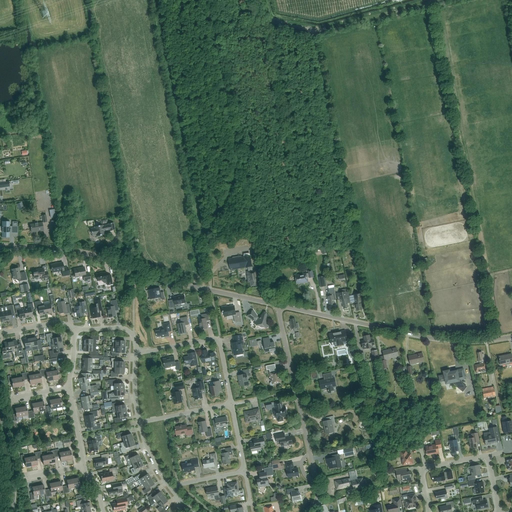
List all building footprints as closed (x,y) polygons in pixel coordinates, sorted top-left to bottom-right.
[(2,238),(10,238),(10,222),(2,222),(2,226),(0,226),(0,232),(2,233),(2,238)] [(31,232),(38,231),(43,230),(42,223),(30,225),(31,232)] [(103,225),(95,227),(95,229),(91,229),(91,231),(91,233),(91,234),(92,234),(92,236),(96,235),(97,237),(100,237),(100,236),(104,235),(104,231),(110,230),(110,232),(115,231),(113,223),(108,224),(109,226),(103,227),(103,225)] [(233,258),(229,259),(230,270),(248,267),(249,271),(247,271),(248,281),(250,281),(250,286),(259,285),(258,280),(259,280),(258,270),(254,271),(254,270),(252,270),(252,267),(250,255),(241,257),(241,256),(232,257),(233,258)] [(69,275),(67,267),(63,268),(62,262),(51,265),(51,268),(51,269),(52,273),(62,271),(63,276),(69,275)] [(84,267),(74,269),(75,276),(75,278),(83,276),(84,281),(91,280),(89,273),(85,274),(84,267)] [(27,280),(25,273),(21,274),(19,273),(19,270),(16,268),(11,269),(13,278),(18,281),(27,280)] [(42,279),(43,279),(43,280),(48,279),(47,272),(44,272),(43,268),(33,270),(34,278),(41,277),(42,279)] [(295,276),(297,284),(308,282),(307,277),(309,277),(309,278),(313,277),(312,270),(308,271),(308,274),(307,274),(306,273),(302,274),(295,276)] [(112,283),(112,284),(111,275),(107,276),(106,272),(96,274),(98,281),(102,280),(102,282),(104,283),(106,283),(107,285),(107,284),(112,283)] [(162,300),(165,299),(164,292),(161,292),(160,288),(153,289),(152,289),(151,289),(150,290),(146,290),(146,291),(149,290),(150,299),(148,299),(161,297),(162,300)] [(329,296),(327,296),(328,300),(329,300),(330,305),(335,304),(334,300),(336,299),(336,300),(334,288),(328,289),(329,292),(328,292),(329,296)] [(341,292),(339,293),(340,300),(341,299),(342,303),(343,308),(348,307),(348,303),(350,303),(350,304),(351,304),(348,291),(346,292),(345,289),(341,290),(341,292)] [(353,295),(350,296),(351,303),(354,302),(355,306),(356,305),(357,310),(362,309),(360,301),(363,300),(362,293),(353,295)] [(186,303),(184,295),(173,297),(174,300),(168,301),(170,308),(176,307),(175,305),(186,303)] [(57,299),(56,300),(56,301),(56,303),(57,302),(59,314),(66,312),(66,313),(70,313),(68,304),(65,305),(64,301),(61,302),(60,299),(57,299)] [(92,318),(90,318),(90,319),(100,317),(99,311),(102,310),(102,308),(101,302),(100,299),(95,301),(95,303),(96,307),(91,308),(92,318)] [(118,308),(118,311),(116,300),(110,301),(111,307),(107,307),(109,317),(106,317),(106,318),(115,316),(114,309),(118,308)] [(40,301),(34,302),(35,308),(38,308),(40,315),(46,314),(44,305),(41,306),(40,301)] [(83,313),(87,312),(86,307),(85,302),(79,303),(80,306),(75,307),(77,317),(84,315),(83,313)] [(24,309),(26,318),(32,317),(31,310),(34,309),(32,303),(27,304),(28,308),(24,309)] [(14,313),(12,305),(3,307),(6,321),(9,320),(9,321),(12,320),(11,314),(14,313)] [(16,312),(19,312),(20,319),(26,318),(24,309),(21,310),(20,305),(15,306),(16,312)] [(223,312),(224,316),(231,314),(231,315),(233,315),(235,322),(241,321),(240,312),(239,312),(240,313),(236,314),(234,306),(227,307),(227,306),(222,307),(223,311),(223,312)] [(264,328),(264,327),(267,327),(269,327),(266,314),(264,313),(259,318),(258,317),(253,310),(252,311),(248,315),(247,317),(254,320),(256,322),(255,323),(257,324),(258,326),(259,327),(260,327),(261,327),(262,328),(263,328),(264,328)] [(206,321),(209,320),(208,313),(201,315),(202,319),(199,320),(201,330),(207,328),(206,321)] [(179,334),(187,332),(185,325),(189,325),(187,317),(181,318),(182,323),(177,324),(179,334)] [(297,328),(299,328),(298,323),(296,323),(295,318),(291,319),(291,321),(290,321),(291,329),(294,329),(295,332),(297,331),(297,328)] [(171,331),(170,323),(163,324),(163,328),(160,329),(160,330),(156,331),(157,337),(164,336),(164,337),(169,336),(168,331),(171,330),(171,331)] [(329,334),(331,342),(334,342),(335,346),(347,344),(348,344),(347,341),(345,330),(336,332),(336,333),(335,334),(334,333),(329,334)] [(52,346),(62,344),(61,337),(53,339),(52,333),(46,335),(47,342),(48,342),(49,347),(52,346)] [(241,343),(243,343),(242,335),(233,336),(234,343),(232,343),(233,347),(232,348),(233,351),(234,355),(243,353),(241,343)] [(364,349),(367,348),(373,347),(372,345),(375,345),(373,339),(370,340),(369,335),(363,336),(364,340),(362,341),(363,346),(362,347),(362,348),(363,349),(364,349)] [(36,336),(30,338),(32,347),(32,351),(38,350),(36,336)] [(84,339),(83,345),(96,345),(96,340),(99,340),(99,336),(91,336),(91,339),(84,339)] [(119,338),(112,337),(112,342),(113,342),(113,347),(125,347),(125,341),(118,341),(118,338),(119,338)] [(30,338),(24,339),(26,348),(26,350),(27,352),(32,351),(32,347),(30,338)] [(275,350),(275,352),(276,352),(274,342),(270,343),(270,342),(270,338),(263,339),(266,352),(271,351),(271,350),(275,350)] [(23,355),(21,347),(18,348),(16,340),(10,341),(12,352),(15,351),(16,356),(23,355)] [(3,359),(10,358),(9,352),(12,352),(10,341),(4,342),(6,350),(2,351),(3,359)] [(57,357),(56,353),(63,351),(62,344),(52,346),(53,350),(49,351),(50,358),(57,357)] [(96,345),(83,345),(83,351),(90,351),(90,355),(98,355),(98,351),(96,351),(96,345)] [(125,347),(113,347),(111,347),(111,356),(119,356),(118,356),(118,353),(124,353),(125,347)] [(380,356),(382,365),(383,369),(387,368),(385,359),(398,356),(396,348),(383,351),(384,356),(380,356)] [(216,360),(214,353),(208,354),(207,350),(201,351),(202,355),(201,355),(202,362),(210,361),(211,367),(216,366),(215,360),(216,360)] [(195,352),(191,353),(191,354),(189,354),(188,354),(189,356),(184,357),(185,362),(186,362),(186,365),(190,364),(191,366),(198,365),(195,352)] [(474,365),(476,371),(486,369),(485,363),(484,363),(483,361),(485,360),(483,354),(482,354),(482,352),(477,353),(478,357),(478,358),(478,362),(479,361),(480,364),(474,365)] [(422,353),(409,356),(410,364),(424,361),(422,353)] [(504,355),(499,356),(499,360),(500,359),(501,365),(500,365),(511,363),(511,357),(511,354),(507,355),(508,355),(504,356),(504,355)] [(176,366),(176,370),(180,369),(179,361),(175,362),(174,356),(169,357),(169,358),(163,359),(165,370),(166,370),(165,367),(170,366),(170,367),(176,366)] [(112,368),(114,368),(124,368),(124,362),(117,362),(117,359),(118,359),(118,358),(111,358),(111,362),(112,362),(112,368)] [(281,382),(279,371),(276,372),(275,368),(276,368),(275,364),(266,366),(267,370),(269,370),(271,381),(271,382),(270,383),(271,384),(272,385),(273,385),(274,384),(281,382)] [(124,368),(114,368),(114,372),(111,372),(111,371),(111,377),(118,377),(117,377),(117,374),(124,374),(124,368)] [(39,370),(40,374),(35,375),(36,383),(42,382),(41,377),(44,376),(43,369),(39,370)] [(46,372),(45,369),(43,369),(44,376),(46,376),(48,381),(54,380),(52,371),(46,372)] [(238,375),(240,386),(249,385),(247,376),(250,376),(249,369),(243,370),(244,374),(238,375)] [(452,372),(449,372),(449,371),(447,370),(445,371),(444,372),(444,375),(439,376),(440,381),(445,380),(446,383),(456,381),(456,382),(456,383),(456,384),(456,385),(456,386),(457,386),(463,391),(466,386),(461,382),(460,379),(465,378),(464,373),(463,373),(464,374),(458,375),(457,370),(452,371),(452,372)] [(29,376),(28,372),(25,373),(26,380),(29,379),(30,385),(36,383),(35,375),(29,376)] [(332,372),(323,374),(324,380),(319,381),(321,389),(327,388),(328,393),(334,392),(333,387),(336,386),(334,377),(333,378),(332,372)] [(24,386),(23,380),(26,380),(25,373),(22,373),(22,377),(17,378),(19,387),(24,386)] [(79,378),(80,384),(89,383),(88,379),(92,379),(91,374),(84,374),(85,377),(79,378)] [(9,383),(12,382),(13,388),(19,387),(17,378),(11,379),(11,376),(7,376),(9,383)] [(110,384),(110,386),(111,386),(111,390),(114,390),(124,389),(123,383),(117,383),(116,380),(118,380),(118,379),(108,380),(108,384),(110,384)] [(205,389),(206,393),(203,381),(197,382),(198,388),(190,390),(192,389),(193,393),(194,393),(195,400),(203,398),(201,389),(205,389)] [(221,391),(222,392),(220,381),(212,382),(213,386),(210,387),(212,396),(219,395),(218,391),(221,391)] [(182,402),(179,389),(185,388),(183,382),(175,384),(176,390),(177,392),(172,393),(174,404),(174,403),(182,402)] [(80,384),(81,390),(89,389),(90,392),(98,391),(97,385),(90,387),(89,383),(80,384)] [(124,389),(114,390),(115,392),(111,393),(111,394),(109,394),(109,399),(119,399),(118,399),(117,396),(124,395),(124,389)] [(494,389),(482,391),(484,398),(491,396),(492,398),(495,397),(494,389)] [(90,399),(94,398),(93,396),(99,395),(98,391),(90,392),(90,396),(81,397),(82,403),(91,402),(90,399)] [(49,400),(50,406),(47,406),(49,413),(52,413),(51,409),(57,408),(55,399),(49,400)] [(44,407),(43,401),(38,402),(39,411),(45,410),(45,414),(49,413),(47,406),(44,407)] [(271,402),(265,403),(267,409),(272,408),(274,407),(275,407),(275,409),(274,409),(275,414),(276,414),(277,418),(276,418),(278,418),(278,420),(280,420),(281,420),(283,419),(282,417),(283,417),(287,416),(286,411),(286,407),(282,408),(282,405),(281,401),(274,402),(271,403),(271,402)] [(32,404),(33,410),(30,411),(31,418),(34,417),(34,412),(39,411),(38,402),(32,404)] [(91,402),(82,403),(83,409),(90,408),(90,411),(98,409),(97,404),(91,405),(91,402)] [(104,407),(112,406),(113,413),(117,412),(126,410),(125,404),(118,406),(118,403),(119,403),(119,402),(112,404),(112,402),(103,403),(104,407)] [(27,412),(26,406),(20,407),(22,416),(28,415),(28,418),(31,418),(30,411),(27,412)] [(14,421),(17,421),(16,417),(22,416),(20,407),(15,408),(16,414),(13,414),(14,421)] [(260,419),(259,415),(260,415),(259,409),(253,410),(253,411),(250,412),(250,411),(245,412),(246,419),(245,419),(246,422),(249,422),(249,421),(260,419)] [(126,410),(117,412),(118,418),(114,419),(114,418),(115,423),(122,422),(122,421),(121,422),(120,418),(127,417),(126,410)] [(85,422),(94,420),(94,417),(97,416),(96,411),(90,412),(91,415),(84,416),(85,422)] [(322,421),(325,434),(335,432),(333,424),(335,423),(333,416),(325,418),(326,421),(322,421)] [(511,421),(511,420),(507,421),(506,416),(502,417),(503,419),(501,420),(504,433),(510,432),(511,431),(511,421)] [(228,425),(226,417),(215,419),(217,425),(214,425),(215,432),(221,431),(220,427),(228,425)] [(95,424),(94,420),(85,422),(87,428),(92,427),(93,430),(101,429),(100,423),(95,424)] [(207,437),(212,436),(211,428),(207,429),(206,421),(198,422),(200,432),(206,431),(207,437)] [(193,434),(191,427),(187,428),(186,425),(182,426),(182,425),(179,425),(179,426),(175,427),(175,429),(175,430),(176,430),(176,435),(186,433),(186,436),(193,434)] [(457,427),(454,428),(456,440),(450,441),(450,444),(449,445),(449,447),(450,448),(451,448),(452,452),(458,450),(457,442),(460,442),(457,427)] [(485,443),(486,445),(490,444),(496,442),(495,438),(499,437),(497,427),(489,428),(490,433),(485,434),(484,433),(485,436),(484,436),(485,442),(485,443)] [(122,437),(124,442),(133,439),(131,433),(124,435),(123,432),(124,432),(116,434),(117,439),(118,439),(122,437)] [(284,446),(285,446),(287,446),(288,445),(292,444),(292,446),(293,446),(291,436),(285,437),(284,433),(276,435),(277,442),(281,442),(281,446),(284,446)] [(469,439),(471,448),(477,447),(476,440),(479,440),(477,433),(471,434),(472,438),(469,439)] [(95,450),(97,449),(97,446),(98,446),(98,445),(98,443),(99,442),(101,441),(100,435),(92,436),(93,440),(88,441),(90,451),(95,450)] [(257,453),(257,450),(261,449),(261,445),(265,445),(264,438),(256,440),(257,443),(250,444),(252,454),(257,453)] [(129,451),(128,447),(134,445),(133,439),(124,442),(120,443),(122,448),(120,448),(122,453),(130,450),(129,451)] [(436,445),(426,447),(425,443),(427,455),(434,453),(435,455),(439,454),(438,448),(441,448),(440,440),(435,441),(436,445)] [(225,464),(227,463),(227,464),(230,463),(229,455),(233,454),(231,447),(225,449),(226,453),(221,453),(224,464),(225,464)] [(353,448),(343,450),(345,456),(354,454),(353,448)] [(59,449),(56,450),(57,457),(60,456),(61,462),(67,460),(65,452),(59,453),(59,449)] [(53,454),(48,455),(49,464),(55,463),(54,457),(57,457),(56,450),(52,450),(53,454)] [(409,465),(413,464),(412,459),(411,454),(408,454),(407,454),(406,450),(399,451),(400,457),(402,457),(403,465),(408,464),(409,465)] [(41,451),(38,452),(39,459),(42,458),(44,465),(49,464),(48,455),(42,456),(41,451)] [(36,456),(30,457),(32,466),(37,465),(36,459),(39,459),(38,452),(35,452),(36,456)] [(210,467),(215,466),(213,460),(217,459),(216,453),(210,454),(211,459),(203,461),(204,468),(210,467)] [(95,460),(95,463),(94,463),(94,464),(94,463),(95,469),(102,468),(101,465),(105,464),(105,465),(105,464),(107,464),(108,460),(107,458),(109,458),(108,454),(101,455),(102,459),(95,460)] [(128,465),(132,464),(140,460),(138,454),(132,457),(130,454),(132,454),(131,454),(125,457),(126,460),(127,459),(129,462),(127,463),(128,465)] [(327,462),(328,462),(329,469),(337,467),(337,468),(342,467),(339,454),(332,455),(332,458),(326,459),(327,462)] [(24,458),(24,455),(21,455),(22,462),(25,462),(26,467),(32,466),(30,457),(24,458)] [(195,470),(194,467),(199,466),(197,459),(191,460),(191,462),(182,464),(183,469),(183,470),(184,472),(188,471),(188,472),(191,472),(191,471),(195,470)] [(140,460),(132,464),(134,468),(131,470),(131,469),(130,469),(133,474),(139,471),(138,471),(137,468),(143,465),(140,460)] [(288,470),(287,470),(288,477),(299,475),(299,476),(298,476),(298,477),(299,476),(298,468),(294,469),(293,466),(292,462),(286,463),(287,467),(288,470)] [(481,465),(469,467),(470,467),(472,475),(468,476),(468,480),(476,479),(475,475),(480,474),(480,473),(481,473),(480,469),(479,469),(479,466),(481,465)] [(112,474),(118,473),(117,467),(109,469),(109,472),(101,474),(101,477),(101,478),(103,484),(102,482),(113,480),(112,474)] [(260,479),(257,480),(259,489),(259,487),(269,485),(267,474),(274,473),(272,467),(264,468),(265,472),(259,473),(260,479)] [(411,475),(411,474),(410,471),(407,472),(406,469),(396,471),(398,479),(402,479),(403,482),(412,480),(411,475)] [(336,484),(335,484),(336,487),(337,486),(337,489),(353,486),(354,490),(365,488),(364,485),(362,478),(356,480),(355,477),(357,477),(355,471),(349,472),(350,478),(350,479),(351,478),(352,481),(349,481),(348,479),(339,481),(339,480),(335,481),(336,484)] [(439,474),(432,475),(433,482),(437,481),(437,482),(445,480),(445,479),(447,478),(448,479),(453,478),(451,471),(446,472),(444,473),(443,472),(439,473),(439,474)] [(141,474),(133,478),(135,482),(136,481),(139,486),(143,484),(151,479),(149,476),(148,474),(143,477),(142,477),(140,474),(141,474)] [(65,486),(66,493),(69,492),(68,489),(74,488),(73,479),(67,480),(68,486),(65,486)] [(154,484),(151,479),(143,484),(146,489),(143,491),(145,494),(151,490),(151,489),(150,490),(148,488),(154,484)] [(475,489),(473,489),(474,494),(484,492),(483,486),(484,486),(483,482),(475,483),(475,480),(468,481),(469,487),(475,485),(475,489)] [(61,481),(55,482),(57,491),(62,490),(63,494),(66,493),(65,486),(62,487),(61,481)] [(48,489),(47,490),(49,496),(52,496),(51,492),(57,491),(55,482),(49,484),(50,489),(48,489)] [(108,489),(109,495),(123,492),(121,483),(114,484),(115,488),(108,489)] [(228,484),(229,488),(224,488),(226,497),(233,496),(232,493),(238,491),(237,483),(228,484)] [(43,485),(38,486),(40,495),(45,494),(46,497),(49,496),(47,490),(44,490),(43,485)] [(31,500),(34,499),(34,496),(40,495),(38,486),(32,487),(33,492),(30,493),(31,500)] [(222,504),(226,503),(225,496),(220,496),(220,497),(219,497),(217,486),(213,487),(213,488),(206,489),(207,491),(206,492),(207,493),(208,497),(215,495),(216,501),(221,500),(222,504)] [(297,501),(302,501),(301,495),(300,495),(299,490),(295,491),(294,488),(286,489),(287,495),(291,494),(293,503),(293,501),(297,500),(297,501)] [(446,490),(439,492),(435,493),(437,499),(440,498),(441,499),(447,498),(446,490)] [(151,506),(156,502),(163,496),(160,491),(154,496),(153,493),(154,493),(153,492),(147,497),(151,501),(150,502),(151,505),(151,506)] [(403,500),(405,500),(406,508),(408,508),(409,509),(410,508),(410,507),(417,506),(416,502),(416,498),(415,498),(414,494),(403,496),(402,495),(403,501),(404,501),(403,500)] [(163,496),(156,502),(160,507),(157,509),(158,511),(159,511),(165,508),(164,508),(162,505),(167,501),(163,496)] [(482,496),(472,498),(473,504),(476,504),(477,509),(488,507),(486,500),(483,500),(482,496)] [(116,500),(117,503),(113,504),(113,507),(113,508),(114,508),(114,511),(125,509),(125,505),(130,504),(129,501),(128,497),(116,500)] [(398,507),(401,506),(400,498),(393,500),(394,504),(387,506),(388,511),(394,511),(399,511),(398,507)] [(80,507),(81,510),(90,508),(89,502),(86,503),(85,499),(76,501),(77,507),(80,507)] [(441,511),(451,511),(451,507),(454,507),(453,501),(446,503),(446,506),(440,507),(441,511)]
